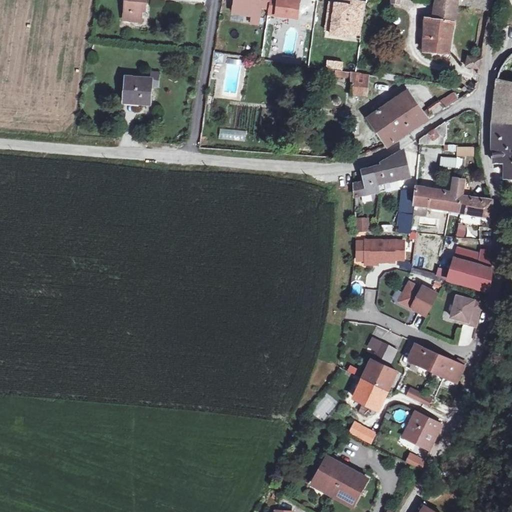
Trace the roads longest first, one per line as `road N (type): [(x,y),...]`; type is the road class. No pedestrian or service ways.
road 1 (unclassified): [(483,97),(496,201),(495,291),(462,400),(404,511)]
road 2 (unclassified): [(190,158),(338,172),(396,150),(483,97)]
road 3 (unclassified): [(0,142),(190,158)]
road 4 (residential): [(190,158),(212,0)]
